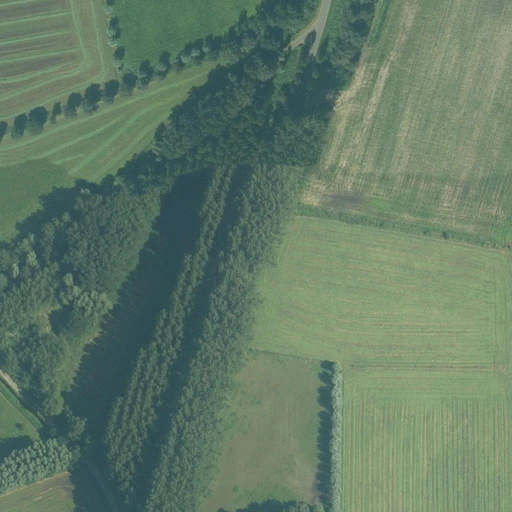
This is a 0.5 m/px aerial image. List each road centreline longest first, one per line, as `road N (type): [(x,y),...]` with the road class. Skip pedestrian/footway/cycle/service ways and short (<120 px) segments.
road 1 (unclassified): [(167,511),(316,35)]
road 2 (unclassified): [(0,281),(295,42),(316,35)]
road 3 (track): [(115,511),(90,462),(0,371)]
